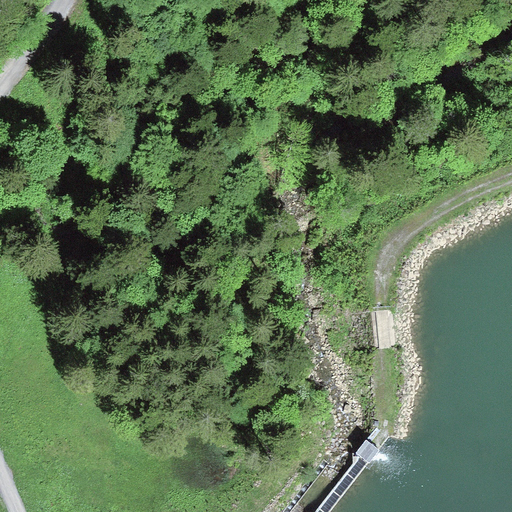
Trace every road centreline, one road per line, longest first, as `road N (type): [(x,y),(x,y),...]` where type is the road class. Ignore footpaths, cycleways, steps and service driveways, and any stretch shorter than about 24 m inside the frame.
road 1 (track): [(511,178),(423,221),(388,255),(378,414),(321,511)]
road 2 (track): [(69,0),(0,98)]
